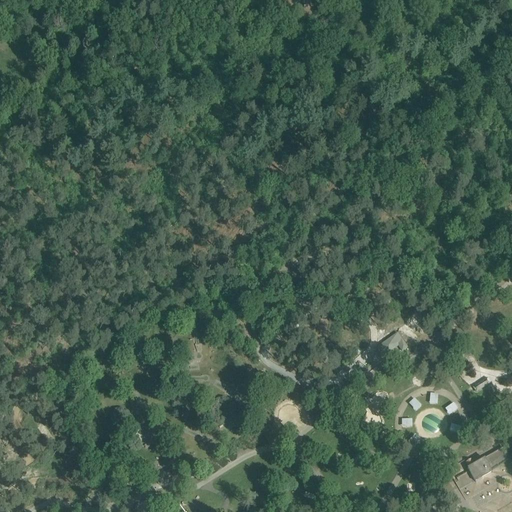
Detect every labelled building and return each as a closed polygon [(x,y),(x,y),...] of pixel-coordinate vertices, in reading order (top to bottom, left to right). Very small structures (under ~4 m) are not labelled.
[(380,345),(386,353),(398,345),(401,350),(406,347),(396,333),(380,345)] [(473,387),(477,393),(491,383),(487,378),(473,387)] [(327,390),(330,402),(340,400),(337,388),(327,390)] [(429,404),(437,404),(437,394),(430,393),(429,404)] [(415,410),(420,406),(413,399),(408,404),(415,410)] [(453,402),(444,408),(449,415),(457,409),(453,402)] [(450,425),(449,432),(460,433),(461,426),(450,425)] [(491,472),(484,459),(474,464),(471,459),(466,462),(469,467),(467,468),(475,482),(491,472)]
